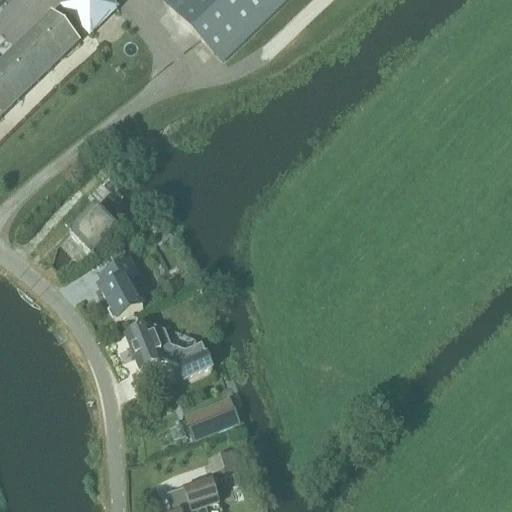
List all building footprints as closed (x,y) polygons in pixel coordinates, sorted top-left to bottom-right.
[(222,64),(288,0),(163,0),(162,2),(222,64)] [(0,118),(78,43),(51,15),(0,63),(0,118)] [(92,259),(119,233),(97,209),(70,235),(92,259)] [(117,323),(143,310),(130,285),(138,280),(129,264),(104,277),(110,288),(102,293),(117,323)] [(186,276),(179,280),(185,291),(192,287),(186,276)] [(127,337),(126,338),(140,373),(141,373),(165,363),(178,370),(183,384),(212,372),(207,359),(205,359),(202,350),(186,356),(171,349),(165,335),(151,328),(127,338),(127,337)] [(232,456),(208,464),(214,483),(238,476),(232,456)] [(169,511),(207,511),(220,508),(212,484),(182,494),(166,499),(169,511)]
